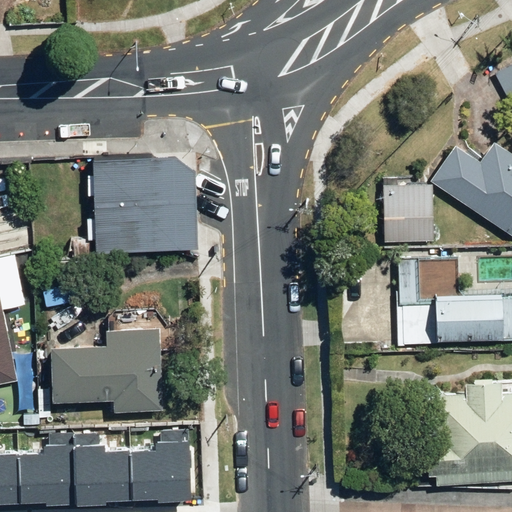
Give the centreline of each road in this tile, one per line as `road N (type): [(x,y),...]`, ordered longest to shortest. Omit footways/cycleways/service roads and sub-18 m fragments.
road 1 (tertiary): [(252,79),(269,511)]
road 2 (secondary): [(252,79),(320,57),(401,0)]
road 3 (secondary): [(0,90),(162,84)]
road 4 (tertiary): [(162,84),(279,0)]
